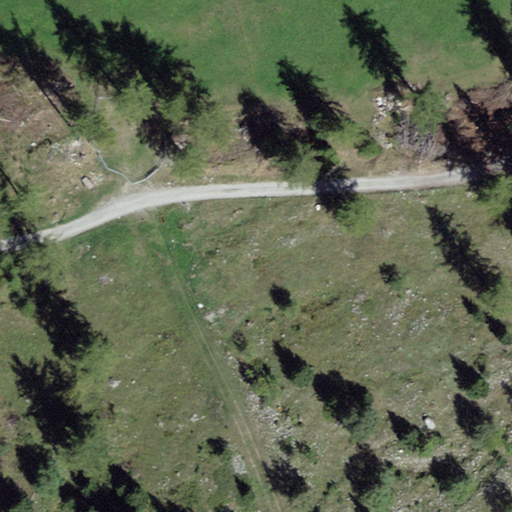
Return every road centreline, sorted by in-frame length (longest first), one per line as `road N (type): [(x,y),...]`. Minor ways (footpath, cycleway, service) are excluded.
road 1 (track): [(0,249),(145,198),(474,173),(511,158)]
road 2 (track): [(137,201),(277,511)]
